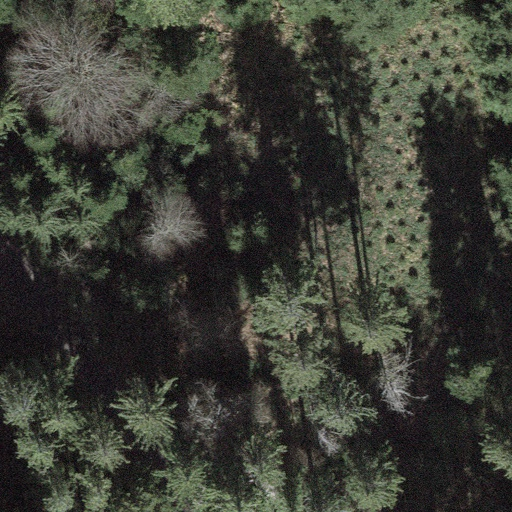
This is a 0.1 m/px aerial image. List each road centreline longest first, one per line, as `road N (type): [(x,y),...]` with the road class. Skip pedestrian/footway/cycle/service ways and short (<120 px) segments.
road 1 (track): [(0,248),(176,449)]
road 2 (track): [(176,449),(324,511)]
